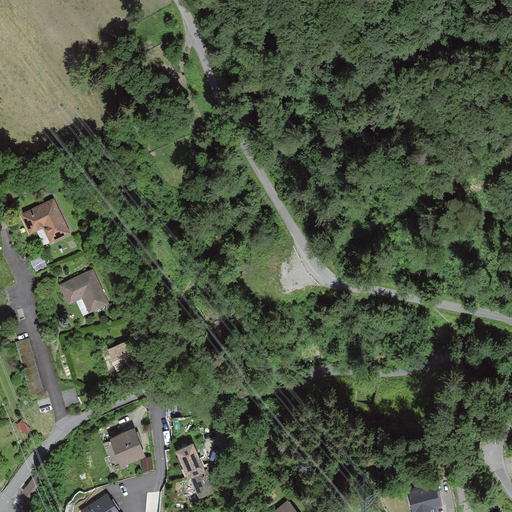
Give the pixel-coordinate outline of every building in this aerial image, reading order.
[(56,197),(21,212),(30,233),(44,227),(50,241),(71,232),(56,197)] [(94,268),(60,284),(70,304),(84,297),(91,312),(110,303),(94,268)] [(30,336),(16,340),(33,400),(47,396),(30,336)] [(132,338),(107,348),(116,371),(141,361),(132,338)] [(135,425),(110,436),(122,466),(148,455),(135,425)] [(194,441),(177,448),(188,477),(191,476),(200,497),(218,490),(208,465),(204,467),(194,441)] [(443,511),(438,487),(409,493),(412,511),(443,511)] [(118,511),(108,496),(83,511),(118,511)] [(300,511),(290,498),(272,511),(300,511)]
